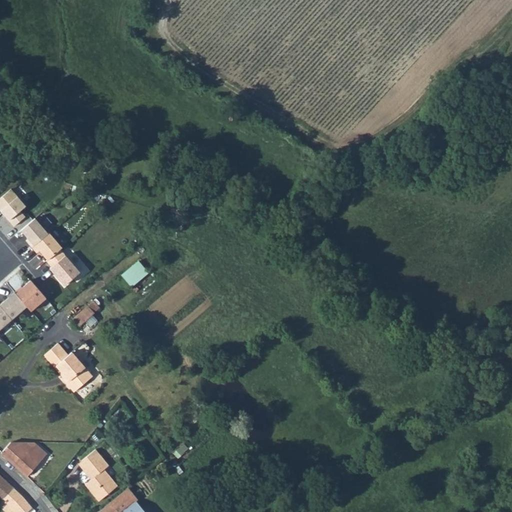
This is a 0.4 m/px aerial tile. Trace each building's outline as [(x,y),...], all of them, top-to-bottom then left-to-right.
[(79,153),(82,160),(96,154),(93,148),(79,153)] [(0,197),(0,212),(13,228),(24,218),(19,211),(25,206),(10,189),(0,197)] [(35,218),(21,230),(28,239),(26,241),(32,247),(48,233),(35,218)] [(48,233),(32,247),(37,253),(39,250),(48,260),(61,248),(48,233)] [(133,286),(150,270),(139,258),(122,274),(133,286)] [(21,288),(14,294),(26,308),(30,313),(45,300),(31,283),(22,290),(21,288)] [(14,294),(0,305),(0,307),(11,321),(26,308),(14,294)] [(72,319),(79,327),(94,314),(87,306),(72,319)] [(0,307),(0,329),(11,321),(0,307)] [(54,367),(56,366),(68,380),(66,382),(73,391),(91,376),(71,351),(67,355),(57,344),(43,354),(54,367)] [(0,452),(27,477),(45,454),(32,442),(11,441),(0,452)] [(80,460),(87,469),(83,472),(89,480),(83,484),(96,502),(116,487),(103,469),(107,466),(94,449),(80,460)] [(77,463),(83,472),(87,469),(80,460),(77,463)] [(0,501),(13,487),(0,475),(0,501)] [(13,487),(0,501),(0,507),(4,511),(26,511),(33,507),(13,487)] [(117,502),(114,498),(107,503),(113,511),(145,511),(139,504),(142,502),(133,490),(117,502)]
